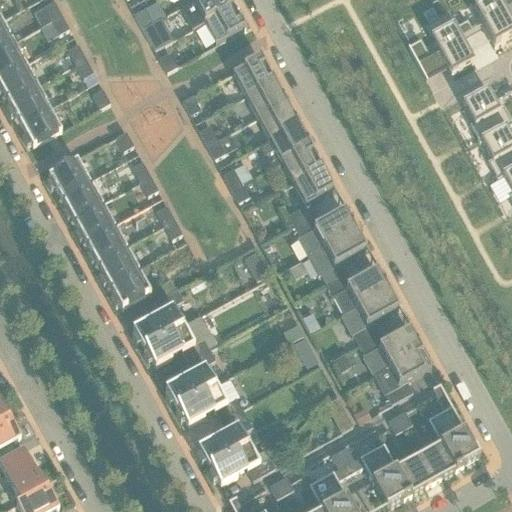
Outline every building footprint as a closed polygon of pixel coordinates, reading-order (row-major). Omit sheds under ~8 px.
[(205,27),(233,12),(225,0),(202,0),(193,6),(181,13),(192,33),(204,27),(205,27)] [(486,0),(470,9),(478,22),(477,22),(494,53),(511,42),(511,31),(494,0),(485,0),(486,0)] [(511,3),(510,0),(495,0),(503,15),(511,9),(511,3)] [(43,12),(51,26),(62,20),(54,6),(43,12)] [(205,27),(217,50),(245,35),(233,12),(205,27)] [(134,19),(142,33),(152,28),(145,13),(134,19)] [(62,20),(51,26),(59,40),(69,34),(62,20)] [(443,26),(427,35),(435,48),(434,48),(451,78),(474,66),(450,22),(443,26)] [(0,25),(0,54),(13,47),(1,25),(0,25)] [(460,40),(472,34),(467,26),(456,32),(460,40)] [(152,28),(142,33),(150,47),(160,42),(152,28)] [(430,60),(422,45),(409,51),(417,66),(430,60)] [(0,82),(25,69),(13,47),(0,54),(0,82)] [(67,56),(75,70),(86,64),(78,49),(67,56)] [(167,78),(177,72),(169,58),(159,64),(167,78)] [(261,63),(233,79),(245,101),(273,86),(261,63)] [(86,64),(75,70),(83,84),(94,78),(86,64)] [(25,69),(0,82),(0,97),(2,96),(8,107),(37,91),(25,69)] [(245,101),(254,117),(257,123),(285,108),(273,86),(245,101)] [(49,113),(37,91),(8,107),(10,109),(6,111),(11,120),(15,118),(20,129),(49,113)] [(487,93),(462,107),(471,123),(481,141),(482,143),(480,144),(481,145),(511,128),(511,125),(510,125),(503,112),(499,114),(487,93)] [(100,114),(111,109),(103,94),(92,100),(100,114)] [(190,121),(200,115),(193,101),(182,106),(190,121)] [(285,108),(257,123),(269,145),(297,130),(285,108)] [(49,113),(20,129),(26,139),(22,141),(27,150),(31,148),(33,151),(62,135),(49,113)] [(511,127),(511,128),(481,145),(489,160),(499,178),(500,181),(511,174),(511,141),(507,132),(511,128),(511,127)] [(274,154),(281,167),(309,152),(297,130),(269,145),(259,150),(264,160),(274,154)] [(199,137),(207,151),(218,145),(209,131),(199,137)] [(123,157),(134,151),(126,137),(115,143),(123,157)] [(218,145),(207,151),(215,165),(225,159),(218,145)] [(281,167),(292,186),(293,189),(321,173),(309,152),(281,167)] [(51,193),(55,191),(61,202),(90,186),(77,164),(48,179),(50,183),(47,185),(51,193)] [(132,173),(140,187),(150,181),(143,167),(132,173)] [(223,180),(231,195),(242,190),(253,184),(244,168),(223,180)] [(306,211),(288,221),(294,231),(315,220),(309,210),(333,196),(321,173),(293,189),(306,211)] [(511,174),(500,181),(501,182),(503,181),(511,195),(511,197),(511,174)] [(150,181),(140,187),(147,202),(158,196),(150,181)] [(102,208),(90,186),(61,202),(66,212),(63,214),(68,223),(71,221),(73,224),(102,208)] [(242,190),(231,195),(238,208),(249,202),(242,190)] [(102,208),(73,224),(78,234),(75,236),(80,245),(83,243),(85,246),(114,230),(102,208)] [(156,217),(164,232),(175,226),(167,211),(156,217)] [(315,220),(294,231),(299,242),(310,261),(324,253),(356,236),(354,232),(353,232),(345,217),(321,230),(315,220)] [(175,226),(164,232),(172,245),(182,240),(175,226)] [(126,252),(114,230),(85,246),(91,256),(87,258),(91,267),(95,265),(97,268),(126,252)] [(310,261),(307,263),(318,282),(321,280),(326,291),(336,286),(335,286),(347,279),(342,269),(366,256),(358,240),(356,236),(324,253),(310,261)] [(126,252),(97,268),(102,278),(99,280),(104,289),(107,287),(109,290),(138,274),(126,252)] [(263,271),(252,278),(256,286),(268,280),(263,271)] [(150,297),(138,274),(109,290),(115,300),(111,302),(115,311),(119,308),(121,313),(150,297),(155,307),(167,301),(161,291),(150,297)] [(336,286),(326,291),(332,301),(343,320),(357,312),(389,295),(387,291),(386,292),(377,276),(353,290),(347,279),(335,286),(336,286)] [(140,347),(144,353),(145,352),(184,330),(184,329),(183,330),(172,311),(183,305),(177,295),(167,301),(155,307),(161,317),(133,333),(135,338),(132,340),(137,349),(140,347)] [(343,320),(341,321),(351,340),(353,339),(359,350),(380,338),(374,328),(399,315),(390,300),(391,299),(389,295),(357,312),(343,320)] [(184,330),(145,352),(155,371),(182,357),(188,367),(210,355),(204,344),(195,350),(184,330)] [(380,338),(359,350),(365,361),(363,362),(373,381),(390,372),(421,354),(419,351),(418,351),(410,336),(386,349),(380,338)] [(304,343),(293,348),(298,359),(309,353),(304,343)] [(390,372),(373,381),(384,400),(386,399),(392,410),(413,398),(407,388),(431,374),(423,359),(421,354),(390,372)] [(216,365),(210,355),(188,367),(193,377),(165,392),(168,398),(165,400),(169,409),(173,407),(176,412),(217,390),(216,389),(215,389),(205,370),(216,365)] [(217,390),(176,412),(177,412),(180,416),(176,418),(181,427),(184,425),(188,431),(215,416),(220,426),(243,414),(236,403),(227,408),(217,390)] [(0,429),(10,424),(9,422),(7,424),(0,410),(0,429)] [(452,413),(428,426),(440,449),(465,435),(452,413)] [(253,432),(243,414),(220,426),(226,436),(198,452),(201,457),(197,459),(202,468),(206,466),(209,472),(249,449),(249,448),(248,449),(242,438),(253,432)] [(405,417),(397,421),(404,435),(412,430),(405,417)] [(404,435),(397,421),(388,426),(395,440),(404,435)] [(21,443),(10,424),(0,429),(0,467),(18,457),(13,447),(21,443)] [(465,435),(440,449),(455,476),(480,463),(465,435)] [(249,449),(209,472),(210,471),(212,475),(209,477),(213,486),(217,484),(220,490),(247,475),(253,485),(275,473),(269,462),(260,468),(249,449)] [(455,476),(440,449),(418,461),(433,488),(455,476)] [(359,463),(372,486),(396,473),(384,450),(359,463)] [(18,457),(0,467),(0,481),(17,511),(48,494),(48,493),(46,494),(29,464),(24,467),(18,457)] [(418,461),(396,473),(411,500),(433,488),(418,461)] [(389,511),(411,500),(396,473),(372,486),(386,511),(389,511)] [(319,511),(325,511),(345,501),(333,478),(308,492),(319,511)] [(286,482),(277,487),(285,500),(293,496),(286,482)] [(285,500),(277,487),(269,492),(276,505),(285,500)] [(58,511),(48,494),(17,511),(16,511),(58,511)] [(351,511),(345,501),(325,511),(351,511)]
